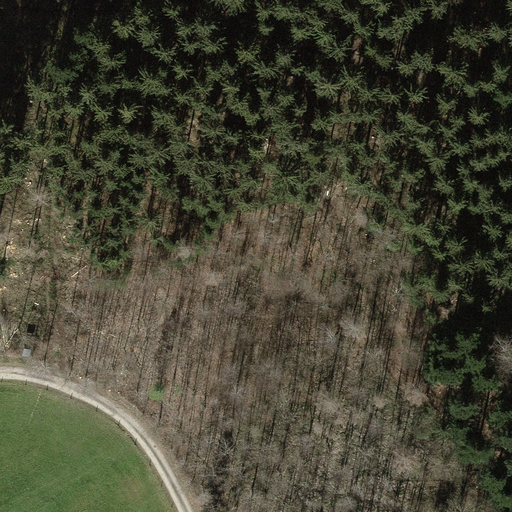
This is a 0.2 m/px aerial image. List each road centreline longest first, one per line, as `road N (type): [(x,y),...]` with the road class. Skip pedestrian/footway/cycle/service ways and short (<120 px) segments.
road 1 (track): [(511,122),(199,0)]
road 2 (track): [(0,378),(53,377),(100,398),(152,442),(185,511)]
